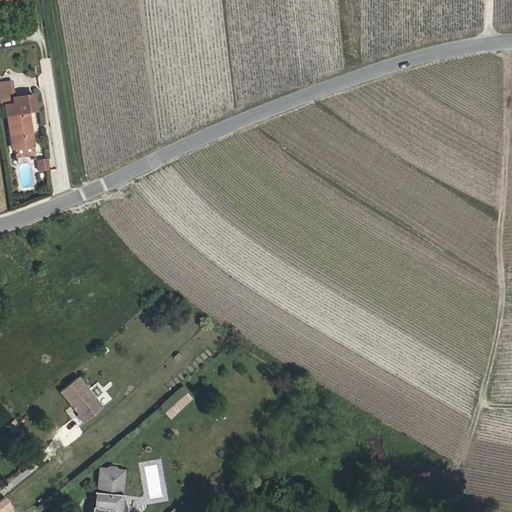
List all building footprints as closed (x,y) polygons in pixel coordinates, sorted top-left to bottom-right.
[(14,83),(0,85),(0,103),(0,107),(5,106),(4,99),(16,98),(14,83)] [(37,112),(35,95),(27,96),(30,113),(37,112)] [(4,99),(5,106),(9,130),(11,129),(15,150),(35,146),(27,96),(16,98),(4,99)] [(16,159),(37,155),(35,146),(15,150),(16,159)] [(80,381),(62,395),(68,402),(85,388),(80,381)] [(85,388),(68,402),(80,417),(79,418),(85,425),(104,410),(85,388)] [(15,418),(6,425),(14,435),(23,428),(15,418)] [(119,467),(96,466),(93,507),(91,507),(90,511),(119,511),(120,509),(117,508),(119,467)] [(6,498),(0,502),(0,511),(4,511),(13,506),(6,498)]
